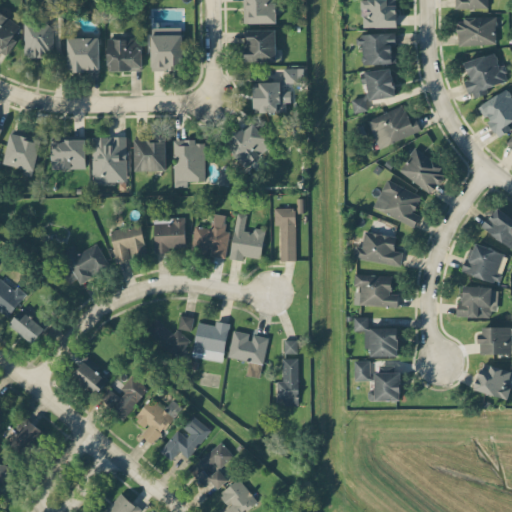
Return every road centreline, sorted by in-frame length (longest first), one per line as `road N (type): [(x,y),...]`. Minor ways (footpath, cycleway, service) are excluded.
road 1 (residential): [(31,382),(95,310),(127,296),(188,284),(270,294)]
road 2 (residential): [(186,511),(0,359)]
road 3 (residential): [(426,0),(434,93),(486,171),(511,190)]
road 4 (residential): [(0,86),(64,103),(212,100)]
road 5 (residential): [(435,361),(422,317),(431,272),(442,238),(486,171)]
road 6 (residential): [(117,453),(67,511),(43,511),(40,488),(90,431)]
